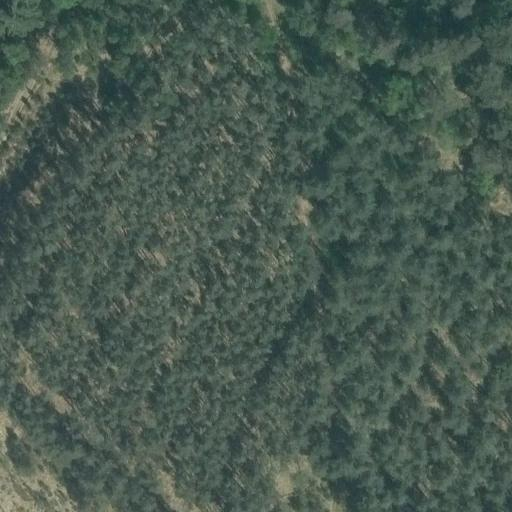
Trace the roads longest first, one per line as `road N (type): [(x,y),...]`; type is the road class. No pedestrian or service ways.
road 1 (track): [(271,0),(348,468),(358,490),(406,511)]
road 2 (track): [(53,0),(0,118)]
